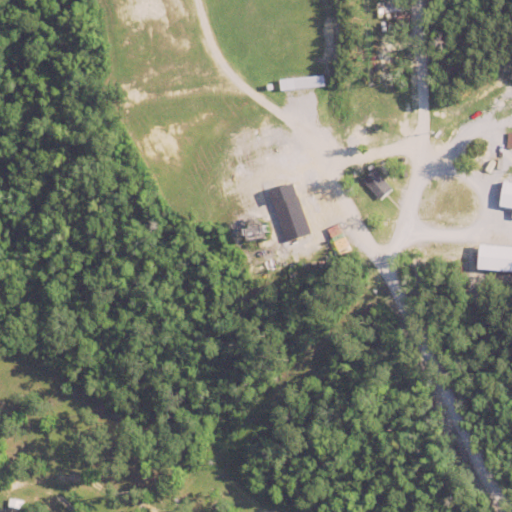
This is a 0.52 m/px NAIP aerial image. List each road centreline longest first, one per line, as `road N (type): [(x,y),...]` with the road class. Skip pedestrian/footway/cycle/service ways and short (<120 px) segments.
road 1 (track): [(511,510),(321,156),(298,124),(236,82)]
road 2 (track): [(382,268),(423,136),(413,0)]
